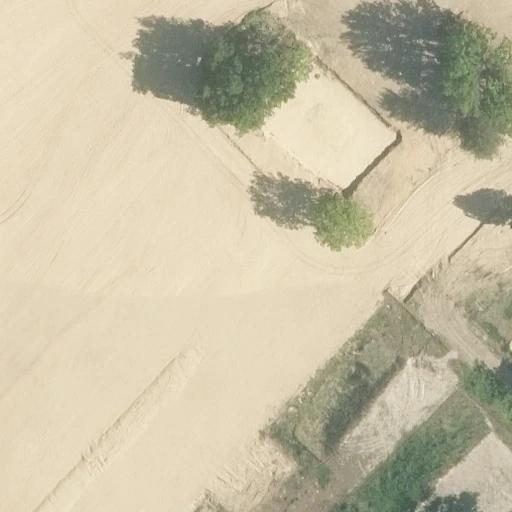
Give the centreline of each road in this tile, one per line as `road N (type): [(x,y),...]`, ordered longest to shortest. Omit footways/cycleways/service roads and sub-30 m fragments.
road 1 (unknown): [(44,0),(403,343)]
road 2 (unknown): [(0,246),(233,0)]
